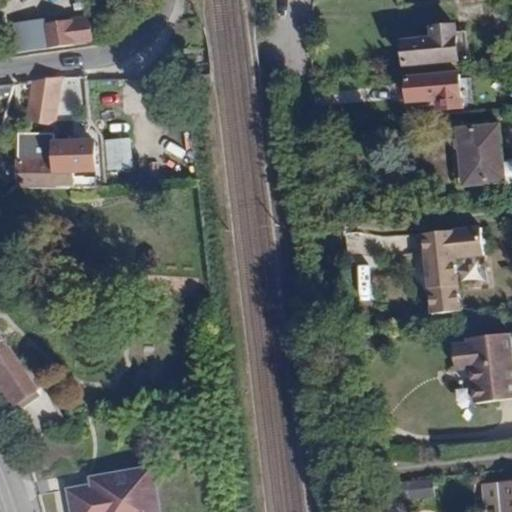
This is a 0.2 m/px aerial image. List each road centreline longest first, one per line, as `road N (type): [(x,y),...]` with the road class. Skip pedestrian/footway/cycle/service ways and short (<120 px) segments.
road 1 (residential): [(300,0),(354,511)]
road 2 (residential): [(0,69),(110,56),(145,40),(164,0)]
